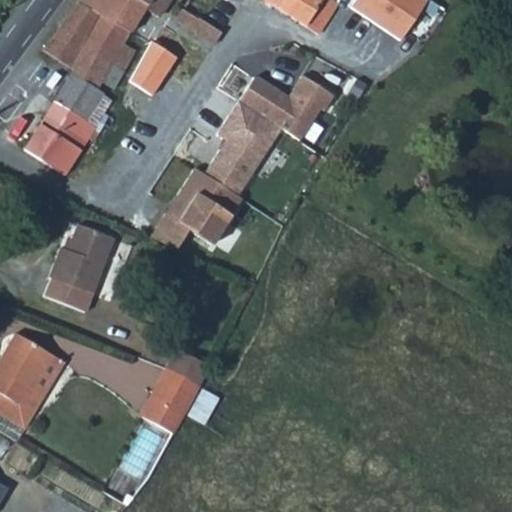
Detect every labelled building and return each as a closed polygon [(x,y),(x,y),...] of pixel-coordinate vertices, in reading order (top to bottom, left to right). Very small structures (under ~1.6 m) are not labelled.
[(103,0),(96,11),(130,31),(131,32),(146,7),(158,15),(168,0),(167,0),(103,0)] [(185,0),(180,7),(189,12),(199,18),(211,0),(185,0)] [(264,0),(318,33),(339,1),(337,0),(264,0)] [(78,1),(61,23),(86,36),(82,44),(114,61),(125,68),(135,48),(124,41),(130,31),(96,11),(78,1)] [(189,12),(180,7),(172,17),(182,23),(189,12)] [(189,12),(182,23),(191,29),(199,18),(189,12)] [(211,24),(199,18),(191,29),(204,36),(211,24)] [(73,68),(30,138),(47,149),(42,158),(63,170),(91,125),(86,122),(104,93),(99,90),(114,61),(82,44),(86,36),(61,23),(42,48),(73,68)] [(181,231),(209,246),(274,129),(298,142),(326,92),(294,74),(283,94),(248,74),(195,169),(186,164),(146,236),(171,250),(181,231)] [(86,122),(91,125),(110,96),(104,93),(86,122)] [(47,149),(30,138),(24,147),(42,158),(47,149)] [(74,308),(108,237),(73,220),(61,245),(54,242),(40,271),(41,271),(33,289),(74,308)] [(9,326),(0,340),(0,350),(0,351),(14,329),(9,326)] [(0,351),(0,350),(0,412),(17,424),(27,409),(12,400),(45,348),(14,329),(0,351)] [(187,371),(201,377),(210,364),(181,345),(171,359),(187,371)] [(12,400),(27,409),(59,358),(45,348),(12,400)] [(171,359),(167,365),(201,377),(187,371),(171,359)] [(201,377),(167,365),(160,376),(189,395),(201,377)] [(189,395),(160,376),(138,408),(166,427),(168,425),(189,395)] [(0,417),(0,455),(1,455),(15,425),(0,417)]
